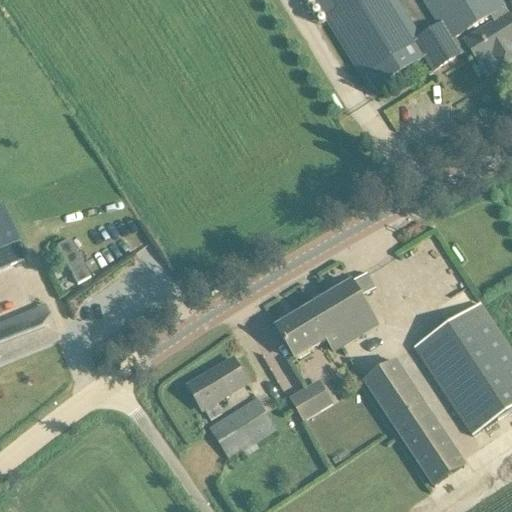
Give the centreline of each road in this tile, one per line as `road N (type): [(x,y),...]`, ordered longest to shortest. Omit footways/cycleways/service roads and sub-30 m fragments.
road 1 (tertiary): [(111,381),(294,263),(511,153)]
road 2 (unclassified): [(205,511),(111,381)]
road 3 (tertiary): [(0,468),(111,381)]
